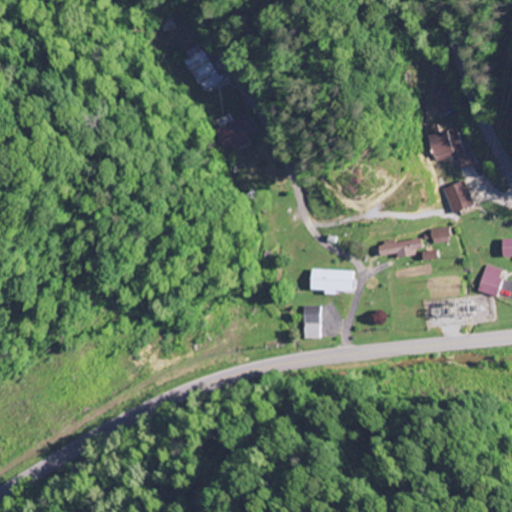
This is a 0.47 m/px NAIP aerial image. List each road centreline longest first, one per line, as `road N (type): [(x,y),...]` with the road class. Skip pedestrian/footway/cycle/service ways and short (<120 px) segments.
road 1 (secondary): [(0,495),(156,405),(246,372),(511,336)]
road 2 (residential): [(347,354),(361,271),(312,229),(282,159),(230,77)]
road 3 (residential): [(501,159),(438,0)]
